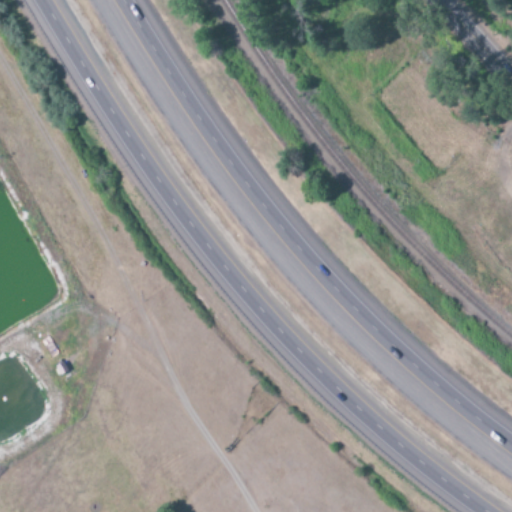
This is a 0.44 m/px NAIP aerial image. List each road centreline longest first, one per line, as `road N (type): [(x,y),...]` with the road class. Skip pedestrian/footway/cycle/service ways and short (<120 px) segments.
road 1 (motorway): [(42,0),(205,246),(343,396),(485,511)]
road 2 (motorway): [(511,444),(424,380),(349,306),(243,184),(123,0)]
